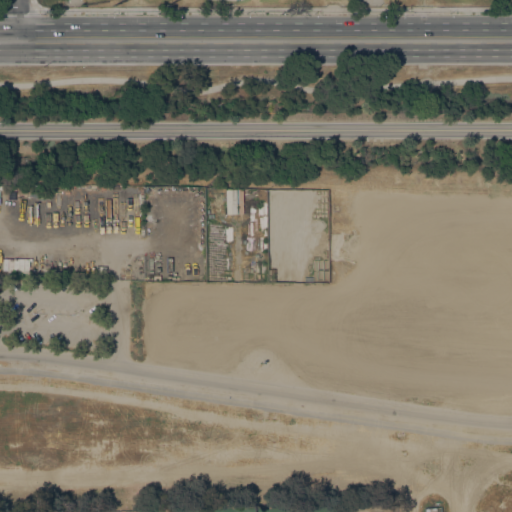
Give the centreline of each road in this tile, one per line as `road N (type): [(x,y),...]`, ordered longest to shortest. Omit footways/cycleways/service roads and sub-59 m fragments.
road 1 (primary): [(511,39),(15,39)]
road 2 (residential): [(111,364),(511,424)]
